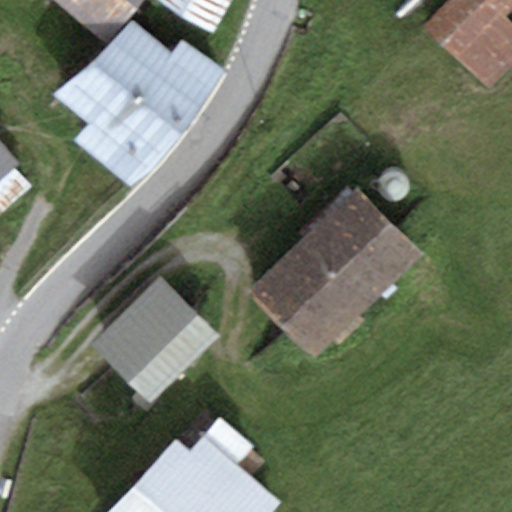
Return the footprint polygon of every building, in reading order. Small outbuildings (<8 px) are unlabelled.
[(137,0),(56,0),(104,40),(137,0)] [(232,0),(153,0),(213,34),(232,0)] [(511,11),(511,0),(448,0),(423,27),(490,93),(511,71),(511,23),(506,18),(511,11)] [(134,21),(52,96),(88,125),(72,143),(130,188),(153,169),(224,73),(183,41),(172,53),(134,21)] [(0,217),(33,189),(14,166),(19,161),(0,139),(0,217)] [(359,187),(249,292),(313,358),(422,254),(359,187)] [(160,276),(91,346),(150,405),(220,335),(160,276)] [(134,486),(162,511),(270,511),(279,502),(249,477),(264,460),(252,451),(254,449),(216,417),(188,451),(175,440),(134,486)] [(162,511),(134,486),(110,511),(162,511)]
